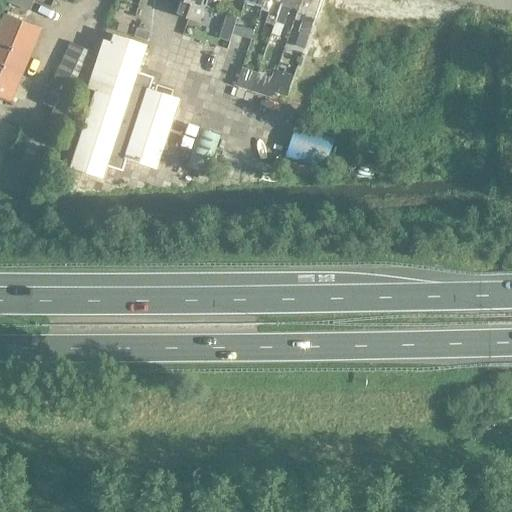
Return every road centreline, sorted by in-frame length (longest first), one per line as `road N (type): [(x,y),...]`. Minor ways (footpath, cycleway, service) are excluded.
road 1 (trunk): [(511,294),(0,293)]
road 2 (trunk): [(0,343),(511,343)]
